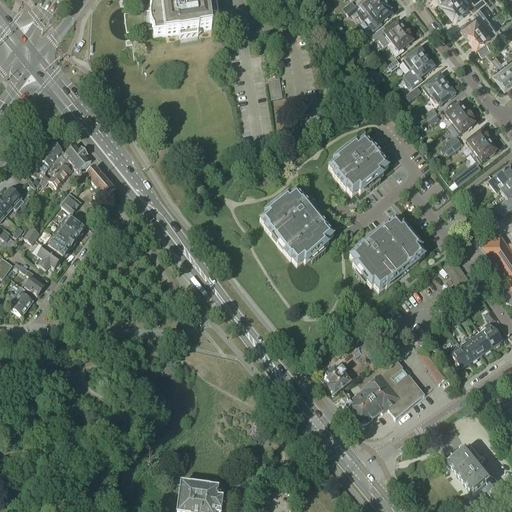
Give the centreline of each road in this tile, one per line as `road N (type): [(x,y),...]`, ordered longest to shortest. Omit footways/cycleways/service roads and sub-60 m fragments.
road 1 (secondary): [(358,474),(36,61)]
road 2 (residential): [(358,474),(511,366)]
road 3 (residential): [(511,333),(407,187)]
road 4 (residential): [(499,121),(411,0)]
road 5 (residential): [(30,332),(108,225)]
